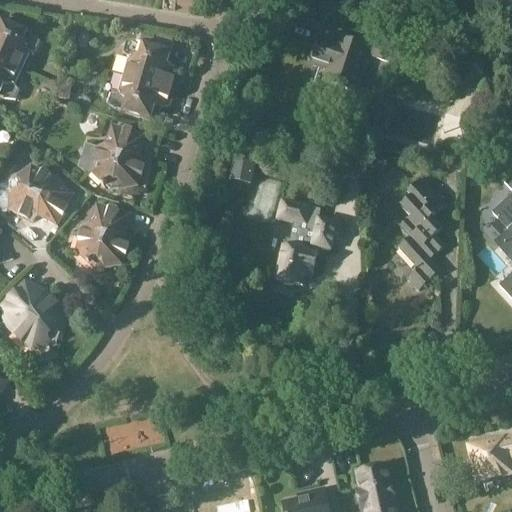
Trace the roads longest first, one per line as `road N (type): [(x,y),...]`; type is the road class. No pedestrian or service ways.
road 1 (residential): [(105,346),(130,317),(177,188),(217,34),(178,20),(16,0)]
road 2 (residential): [(164,462),(410,408)]
road 3 (residential): [(0,480),(48,484),(164,462)]
road 4 (residential): [(0,460),(105,346)]
road 5 (residential): [(105,346),(28,252)]
